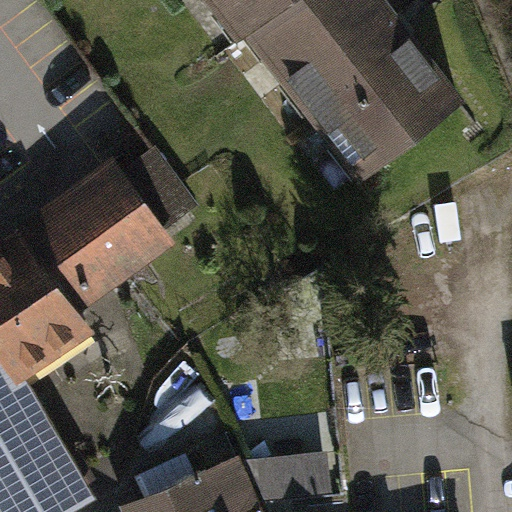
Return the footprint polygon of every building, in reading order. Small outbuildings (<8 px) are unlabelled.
[(216,0),(243,35),(251,29),(363,173),(459,99),(399,21),(382,0),(216,0)] [(0,511),(54,511),(89,493),(18,368),(62,338),(86,321),(78,308),(110,284),(102,273),(164,229),(162,227),(193,204),(153,149),(122,173),(120,170),(21,236),(0,250),(0,511)] [(276,455),(320,449),(318,435),(275,439),(276,455)] [(247,459),(267,499),(331,491),(325,449),(320,449),(276,455),(247,459)] [(261,511),(239,460),(134,505),(136,511),(261,511)]
